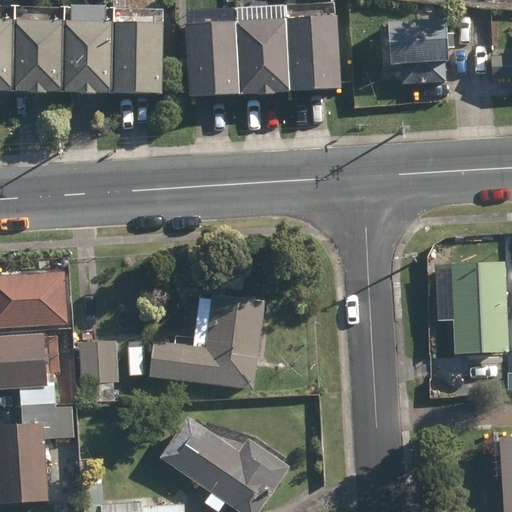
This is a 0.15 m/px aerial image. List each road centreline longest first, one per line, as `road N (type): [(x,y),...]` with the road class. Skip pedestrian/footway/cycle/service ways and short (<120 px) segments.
road 1 (residential): [(0,200),(363,178)]
road 2 (residential): [(382,511),(363,178)]
road 3 (residential): [(363,178),(511,168)]
